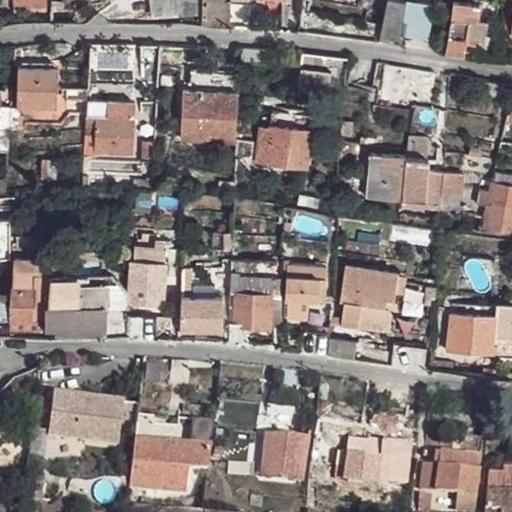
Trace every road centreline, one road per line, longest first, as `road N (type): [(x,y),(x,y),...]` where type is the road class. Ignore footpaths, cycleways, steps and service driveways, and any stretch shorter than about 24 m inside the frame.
road 1 (residential): [(511,393),(174,348),(0,353)]
road 2 (residential): [(511,73),(269,36),(0,36)]
